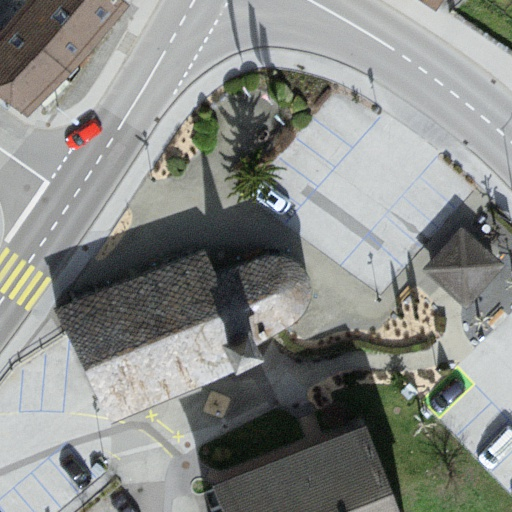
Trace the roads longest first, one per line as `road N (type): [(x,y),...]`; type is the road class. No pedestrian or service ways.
road 1 (tertiary): [(311,0),(446,86),(511,145)]
road 2 (secondary): [(72,197),(194,0)]
road 3 (secondary): [(0,300),(72,197)]
